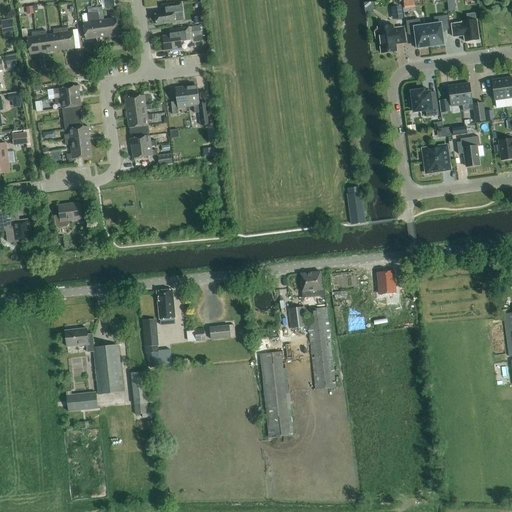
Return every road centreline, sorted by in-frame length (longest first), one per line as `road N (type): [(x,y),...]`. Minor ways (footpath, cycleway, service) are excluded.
road 1 (unclassified): [(57,294),(511,243)]
road 2 (residential): [(0,194),(109,176),(116,165),(109,90),(148,77)]
road 3 (residential): [(511,55),(403,73),(394,98),(408,197)]
